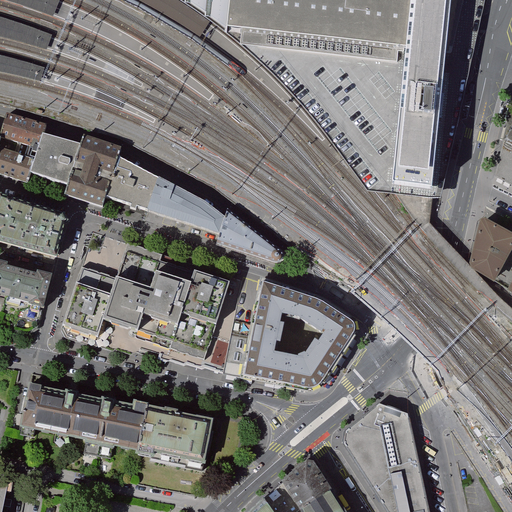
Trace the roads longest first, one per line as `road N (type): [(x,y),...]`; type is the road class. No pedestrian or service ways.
road 1 (residential): [(347,299),(80,214),(40,356)]
road 2 (residential): [(347,299),(226,204),(123,147),(0,110)]
road 3 (residential): [(40,356),(239,396),(285,414),(304,435)]
road 4 (residential): [(226,510),(40,471)]
road 5 (secondary): [(408,341),(304,435)]
road 6 (secondary): [(498,51),(466,181)]
road 7 (residential): [(511,506),(458,426),(434,412)]
